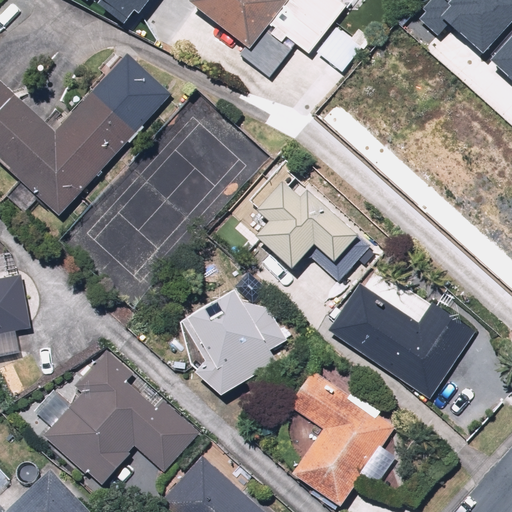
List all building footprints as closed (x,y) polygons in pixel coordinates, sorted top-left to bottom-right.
[(89,0),(125,26),(132,17),(138,21),(153,0),(89,0)] [(198,0),(190,9),(242,53),(272,80),(303,45),(316,57),(324,49),(347,71),(375,40),(352,19),(368,0),(198,0)] [(483,48),(511,15),(511,0),(426,0),(417,11),(438,30),(450,18),(483,48)] [(511,80),(511,32),(488,59),(511,80)] [(0,91),(0,173),(61,227),(173,100),(122,55),(101,79),(108,85),(57,142),(0,91)] [(454,113),(448,108),(416,141),(409,133),(387,156),(403,172),(407,168),(467,226),(474,219),(511,255),(511,167),(478,135),(485,127),(462,105),(454,113)] [(294,163),(287,170),(257,203),(277,221),(265,234),(301,268),(313,256),(341,281),(354,267),(348,262),(372,235),(294,163)] [(380,267),(337,330),(437,397),(483,330),(435,298),(432,302),(380,267)] [(0,354),(24,352),(22,328),(33,327),(28,276),(0,279),(0,354)] [(244,283),(181,322),(227,396),(288,358),(281,347),(294,340),(267,297),(257,303),(244,283)] [(140,375),(109,349),(82,376),(95,390),(80,406),(61,387),(39,409),(32,403),(16,419),(40,442),(52,430),(106,485),(145,447),(168,470),(206,432),(165,391),(157,399),(137,378),(140,375)] [(324,369),(319,374),(299,399),(310,408),(294,428),(314,443),(296,466),(348,508),(375,475),(384,484),(405,459),(387,444),(401,427),(385,414),(392,405),(363,381),(353,393),(324,369)] [(273,511),(209,455),(167,502),(178,511),(273,511)] [(6,511),(101,511),(55,465),(6,511)]
